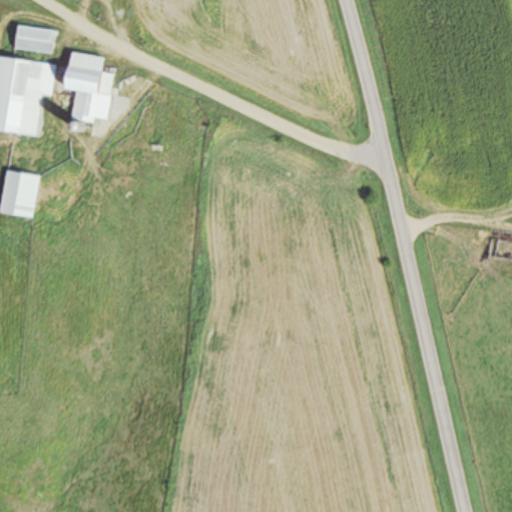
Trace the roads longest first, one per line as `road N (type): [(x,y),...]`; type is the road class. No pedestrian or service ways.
road 1 (residential): [(434,511),(386,166),(345,0)]
road 2 (residential): [(386,166),(130,52),(49,0)]
